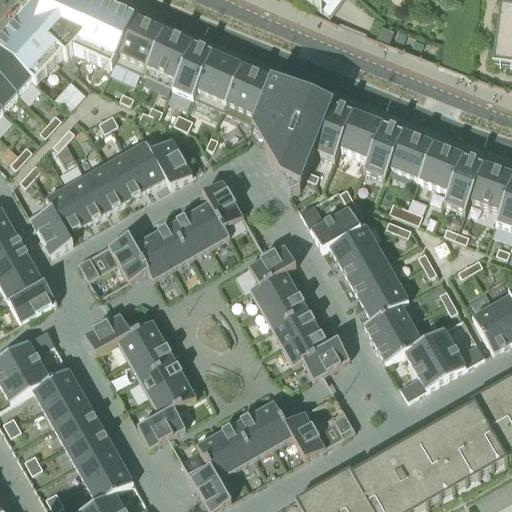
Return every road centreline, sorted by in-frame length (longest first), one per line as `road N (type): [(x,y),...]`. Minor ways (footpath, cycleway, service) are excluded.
road 1 (tertiary): [(140,0),(326,75)]
road 2 (tertiary): [(334,52),(206,0)]
road 3 (tertiary): [(447,99),(334,52)]
road 4 (tertiary): [(326,75),(439,120)]
